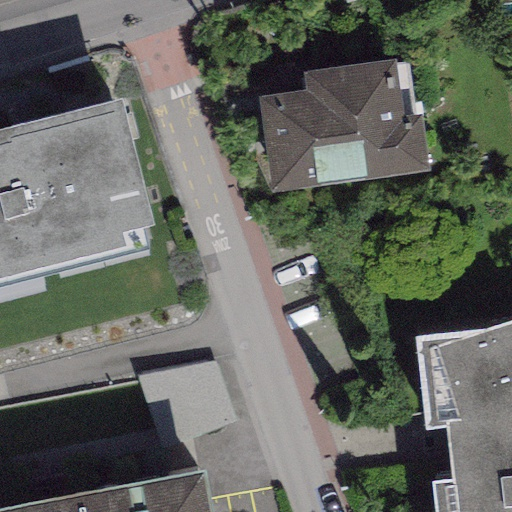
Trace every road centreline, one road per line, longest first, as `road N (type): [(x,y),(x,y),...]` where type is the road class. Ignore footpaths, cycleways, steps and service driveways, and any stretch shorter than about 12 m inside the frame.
road 1 (residential): [(309,511),(135,2)]
road 2 (residential): [(135,2),(0,40)]
